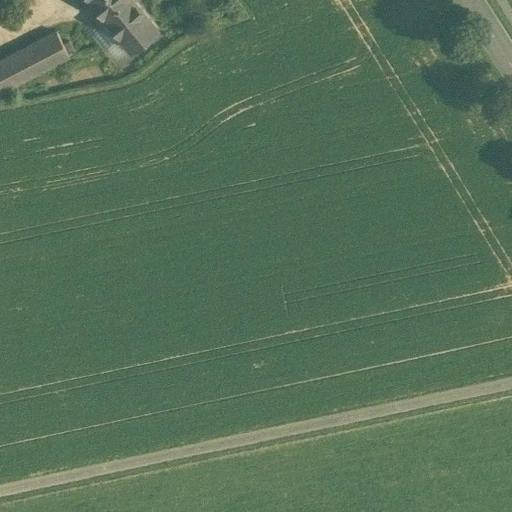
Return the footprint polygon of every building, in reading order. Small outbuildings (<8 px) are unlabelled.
[(118,0),(93,0),(104,12),(118,0)] [(158,27),(135,0),(118,0),(104,12),(112,22),(133,47),(158,27)] [(133,47),(112,22),(92,39),(113,63),(133,47)] [(57,32),(0,61),(0,91),(68,57),(67,54),(62,44),(57,32)] [(69,40),(62,44),(67,54),(75,51),(69,40)]
